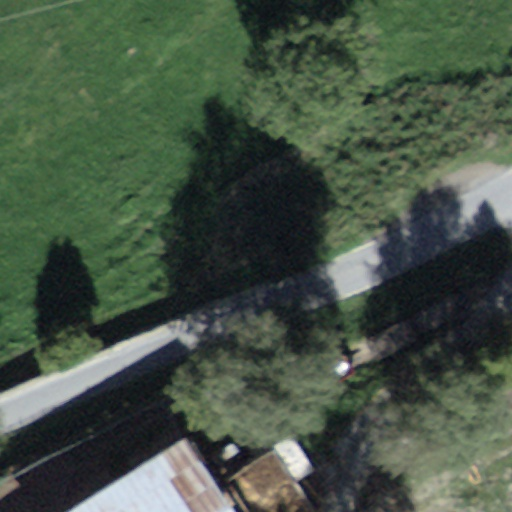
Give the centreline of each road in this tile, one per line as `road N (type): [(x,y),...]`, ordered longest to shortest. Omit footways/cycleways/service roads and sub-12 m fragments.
road 1 (tertiary): [(0,418),(511,194)]
road 2 (track): [(326,511),(340,451),(454,330),(511,296)]
